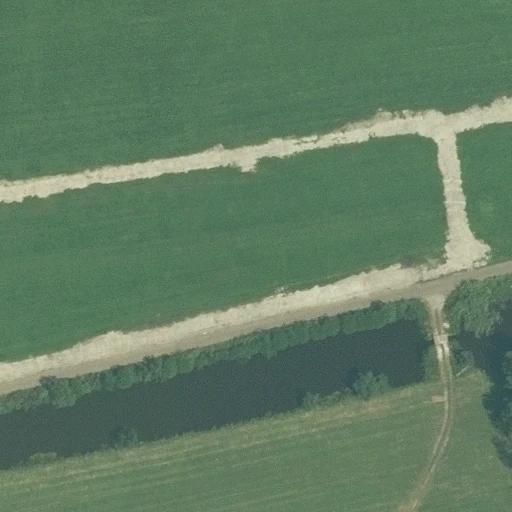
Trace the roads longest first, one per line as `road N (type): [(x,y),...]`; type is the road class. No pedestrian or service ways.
road 1 (track): [(429,290),(0,388)]
road 2 (track): [(406,511),(445,437),(449,403),(429,290)]
